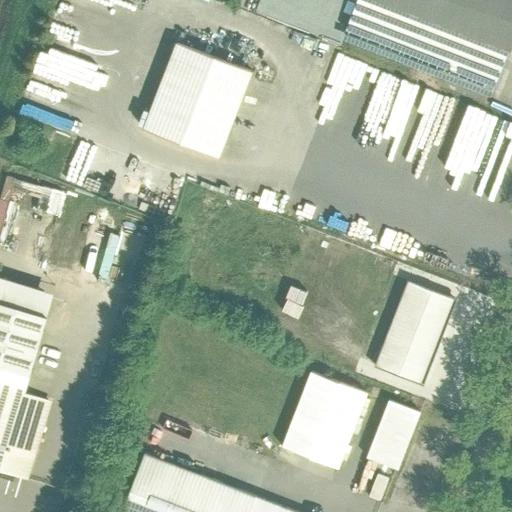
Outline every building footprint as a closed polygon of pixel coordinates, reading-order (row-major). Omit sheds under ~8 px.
[(511,42),(511,0),(358,0),(346,32),(493,91),(511,42)] [(249,68),(171,38),(139,126),(217,155),(249,68)] [(426,129),(431,110),(466,120),(470,105),(458,101),(457,105),(444,101),(446,95),(420,88),(410,125),(426,129)] [(51,292),(0,277),(0,470),(28,478),(51,398),(23,390),(51,292)] [(454,298),(405,279),(373,361),(421,380),(454,298)] [(297,369),(274,448),(338,466),(360,387),(297,369)] [(419,410),(385,397),(363,453),(397,467),(419,410)] [(298,511),(142,451),(118,511),(298,511)]
